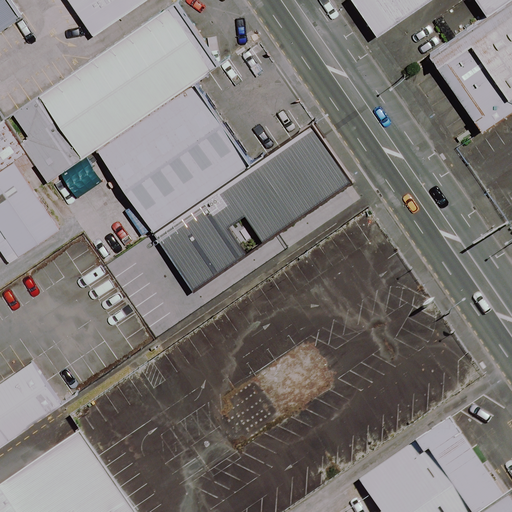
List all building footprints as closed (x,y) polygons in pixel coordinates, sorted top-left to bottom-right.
[(0,0),(0,30),(26,14),(16,0),(0,0)] [(55,0),(82,39),(139,0),(55,0)] [(341,0),(370,40),(427,0),(456,0),(473,24),(507,0),(341,0)] [(511,0),(507,0),(473,24),(420,60),(473,133),(511,106),(511,0)] [(166,8),(0,122),(0,126),(25,164),(40,185),(88,153),(183,88),(209,70),(166,8)] [(183,88),(88,153),(143,235),(239,171),(183,88)] [(53,229),(14,171),(25,164),(0,126),(0,249),(7,260),(53,229)] [(239,171),(143,235),(180,290),(312,201),(275,146),(239,171)] [(199,404),(227,447),(318,388),(290,345),(199,404)] [(0,368),(0,433),(59,392),(29,349),(0,368)] [(429,426),(345,482),(365,511),(477,511),(484,508),(429,426)] [(108,511),(63,447),(0,490),(0,511),(108,511)] [(511,511),(511,488),(484,508),(477,511),(511,511)]
